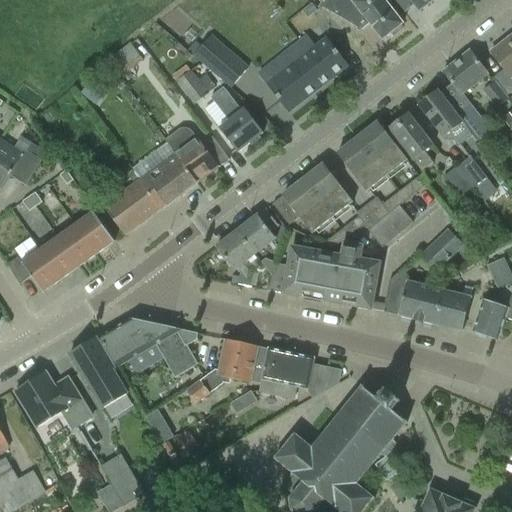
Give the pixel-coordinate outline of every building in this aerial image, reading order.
[(323,0),(319,9),(360,33),(369,25),(372,29),(373,29),(382,41),(391,34),(393,37),(402,30),(400,27),(403,25),(382,0),(323,0)] [(392,0),(404,14),(414,6),(419,13),(435,0),(392,0)] [(311,5),(302,12),(307,19),(317,12),(311,5)] [(306,36),(298,43),(330,83),(349,68),(326,39),(315,48),(306,36)] [(511,36),(490,54),(504,71),(493,80),(506,97),(511,92),(511,36)] [(212,37),(193,58),(231,90),(233,87),(245,73),(249,69),(212,37)] [(298,43),(258,74),(289,114),(330,83),(298,43)] [(143,60),(131,45),(111,61),(123,76),(143,60)] [(469,52),(443,73),(461,97),(488,76),(469,52)] [(194,105),(208,95),(216,89),(199,67),(192,73),(178,82),(194,105)] [(92,80),(81,95),(95,106),(107,91),(92,80)] [(483,93),(497,109),(507,101),(494,84),(483,93)] [(238,154),(240,153),(263,135),(251,119),(244,111),(242,112),(224,89),(211,99),(228,122),(219,130),(238,154)] [(458,117),(451,108),(439,93),(438,93),(440,96),(420,111),(442,139),(463,123),(458,117)] [(471,106),(458,117),(463,123),(472,136),(473,138),(476,143),(491,132),(471,106)] [(511,133),(511,112),(501,120),(511,133)] [(389,131),(402,147),(413,162),(422,173),(434,164),(425,153),(434,146),(424,134),(411,118),(392,133),(390,131),(389,131)] [(378,124),(337,156),(366,194),(407,162),(378,124)] [(174,134),(165,141),(167,144),(176,155),(198,185),(220,169),(229,162),(212,139),(203,146),(197,139),(190,131),(187,130),(184,129),(182,130),(180,130),(174,134)] [(0,142),(0,193),(10,177),(25,187),(42,162),(36,158),(41,151),(21,138),(13,151),(0,143),(0,142)] [(167,144),(132,169),(141,181),(140,181),(148,192),(153,188),(166,208),(167,208),(198,185),(176,155),(167,144)] [(472,160),(459,170),(467,180),(476,192),(489,181),(472,160)] [(272,205),(272,206),(289,227),(299,219),(312,236),(353,204),(336,181),(324,166),(323,166),(272,205)] [(459,170),(447,179),(463,200),(474,191),(476,192),(467,180),(459,170)] [(73,182),(66,172),(60,177),(67,186),(73,182)] [(429,184),(422,175),(402,191),(409,200),(429,184)] [(134,186),(104,208),(114,222),(124,236),(126,238),(166,208),(153,188),(148,192),(140,181),(134,186)] [(382,206),(390,216),(399,209),(399,208),(409,200),(402,191),(382,206)] [(35,194),(29,199),(36,208),(42,204),(35,194)] [(29,199),(22,203),(29,213),(36,208),(29,199)] [(377,199),(366,207),(379,224),(390,216),(382,206),(377,199)] [(364,226),(369,233),(379,224),(366,207),(356,215),(358,218),(364,226)] [(412,225),(399,209),(390,216),(379,224),(369,233),(382,249),(412,225)] [(279,227),(266,211),(258,217),(257,217),(237,233),(255,256),(276,240),(271,233),(279,227)] [(93,214),(75,227),(96,256),(114,243),(93,214)] [(358,218),(341,232),(347,239),(364,226),(358,218)] [(75,227),(57,239),(78,269),(96,256),(75,227)] [(347,239),(341,232),(323,246),(332,251),(338,246),(343,242),(347,239)] [(435,272),(462,246),(449,232),(422,257),(435,272)] [(237,233),(216,249),(235,272),(238,270),(246,279),(255,271),(248,262),(255,256),(237,233)] [(57,239),(40,252),(61,281),(78,269),(57,239)] [(8,266),(6,267),(19,286),(31,278),(42,294),(61,281),(40,252),(39,253),(30,240),(13,251),(23,264),(22,265),(18,259),(8,266)] [(272,278),(267,292),(293,298),(300,299),(300,300),(319,303),(325,304),(325,303),(372,312),(381,263),(328,254),(290,247),(286,268),(278,266),(274,274),(272,278)] [(511,277),(504,259),(488,267),(497,290),(511,283),(511,277)] [(265,260),(261,264),(272,278),(274,274),(278,266),(265,260)] [(387,294),(383,314),(435,327),(444,291),(408,282),(409,278),(408,278),(402,272),(389,284),(387,294)] [(435,327),(462,334),(462,333),(467,314),(471,299),(458,295),(444,291),(435,327)] [(486,337),(498,342),(505,320),(511,322),(511,297),(507,312),(483,304),(479,314),(473,333),(476,334),(474,337),(484,341),(486,337)] [(176,379),(180,376),(197,366),(186,347),(196,341),(197,335),(133,321),(133,323),(128,323),(128,322),(99,339),(109,356),(115,368),(132,359),(139,374),(164,359),(176,379)] [(114,370),(96,340),(75,353),(69,357),(70,359),(87,387),(88,385),(103,410),(127,395),(112,371),(114,370)] [(215,371),(211,375),(187,392),(196,405),(222,387),(224,381),(250,386),(258,349),(225,341),(219,373),(215,371)] [(296,389),(308,392),(311,397),(325,389),(329,371),(313,367),(314,361),(268,351),(264,370),(259,395),(294,400),(296,389)] [(9,381),(42,365),(36,352),(2,368),(9,381)] [(30,384),(27,383),(19,388),(19,391),(15,394),(37,429),(62,414),(73,430),(92,418),(68,380),(54,388),(46,375),(30,384)] [(382,456),(385,459),(396,445),(392,443),(407,424),(392,413),(400,403),(384,391),(377,399),(362,388),(349,404),(348,404),(312,449),(308,447),(312,442),(304,435),(300,441),(296,438),(296,437),(295,435),(274,461),(292,476),(279,492),(290,500),(290,511),(335,511),(363,511),(373,500),(357,487),(382,456)] [(241,399),(231,405),(237,416),(247,410),(241,399)] [(158,411),(146,418),(154,431),(166,424),(158,411)] [(0,453),(9,448),(0,431),(0,453)] [(176,439),(184,455),(200,447),(190,432),(176,439)] [(124,509),(144,497),(121,455),(99,468),(116,499),(117,498),(124,509)] [(386,481),(396,474),(385,459),(375,465),(386,481)] [(7,461),(0,464),(0,511),(13,511),(46,493),(34,471),(18,481),(7,461)] [(391,487),(399,500),(409,493),(400,481),(391,487)] [(107,494),(100,504),(110,511),(117,501),(107,494)] [(471,511),(469,511),(471,505),(458,500),(457,503),(444,498),(443,499),(431,494),(426,505),(421,503),(416,511),(471,511)]
